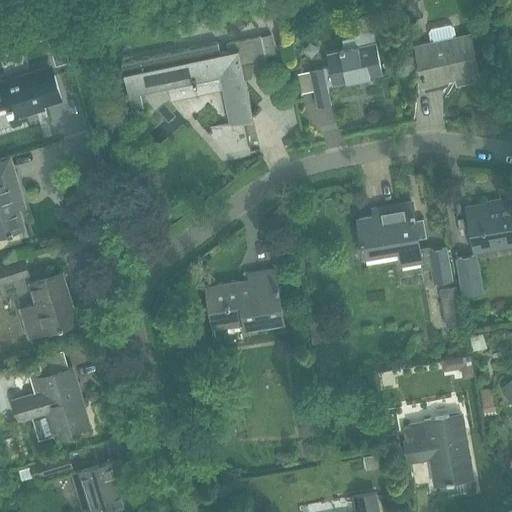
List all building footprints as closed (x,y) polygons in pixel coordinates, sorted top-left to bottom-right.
[(268,0),(253,0),(258,19),(272,16),(268,0)] [(310,72),(313,87),(317,106),(331,103),(327,86),(382,74),(378,54),(371,18),(352,22),(355,37),(342,40),(344,48),(337,50),(338,51),(327,54),(330,67),(310,72)] [(415,46),(419,64),(423,83),(478,72),(470,35),(455,38),(452,24),(428,30),(431,43),(415,46)] [(133,117),(145,115),(140,93),(221,75),(232,124),(254,119),(243,73),(252,71),(254,61),(265,58),(264,55),(274,52),(270,33),(226,42),(228,50),(219,52),(217,42),(121,63),(133,117)] [(0,102),(9,100),(11,108),(7,109),(12,127),(21,124),(18,116),(45,108),(44,104),(62,99),(54,74),(43,77),(41,70),(0,81),(0,102)] [(0,234),(23,228),(14,199),(21,196),(16,181),(15,181),(12,169),(0,172),(0,234)] [(511,199),(466,208),(470,227),(474,251),(511,244),(511,199)] [(374,216),(358,220),(365,255),(400,249),(403,264),(422,261),(424,269),(433,268),(436,282),(454,278),(448,247),(431,250),(431,247),(421,249),(419,238),(427,236),(423,218),(415,220),(412,202),(372,210),(374,216)] [(455,258),(461,293),(483,290),(477,254),(455,258)] [(0,266),(0,283),(28,275),(24,260),(0,266)] [(285,320),(280,289),(276,270),(249,275),(250,281),(207,289),(213,327),(244,322),(244,327),(285,320)] [(61,273),(42,278),(29,282),(36,303),(21,307),(29,337),(77,322),(61,273)] [(471,357),(442,361),(444,372),(462,369),(464,379),(474,378),(471,357)] [(35,394),(14,400),(20,420),(48,412),(55,435),(89,426),(72,368),(68,369),(66,361),(29,372),(35,394)] [(511,382),(503,390),(511,400),(511,382)] [(403,424),(405,441),(409,461),(431,457),(436,484),(465,479),(467,491),(475,490),(472,476),(473,476),(461,413),(403,424)] [(36,463),(41,477),(71,468),(67,454),(36,463)] [(111,511),(132,505),(133,505),(118,459),(74,474),(85,511),(111,511)] [(357,511),(378,511),(375,493),(355,497),(357,511)]
